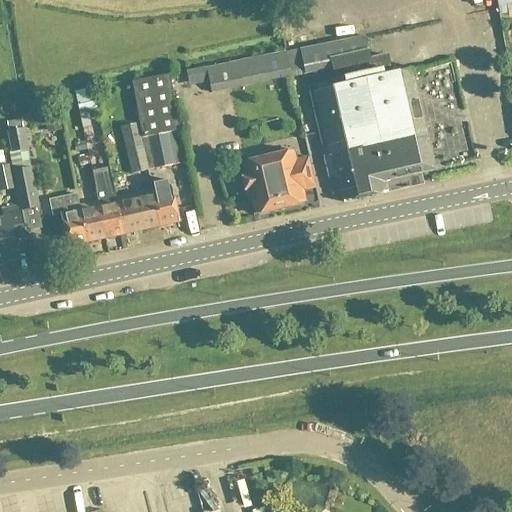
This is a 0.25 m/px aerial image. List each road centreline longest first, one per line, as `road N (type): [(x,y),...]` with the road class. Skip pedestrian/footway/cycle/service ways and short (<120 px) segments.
road 1 (tertiary): [(0,299),(511,187)]
road 2 (primary): [(511,269),(0,351)]
road 3 (primary): [(0,415),(511,339)]
road 4 (unclassified): [(0,487),(291,444),(359,463),(405,511)]
